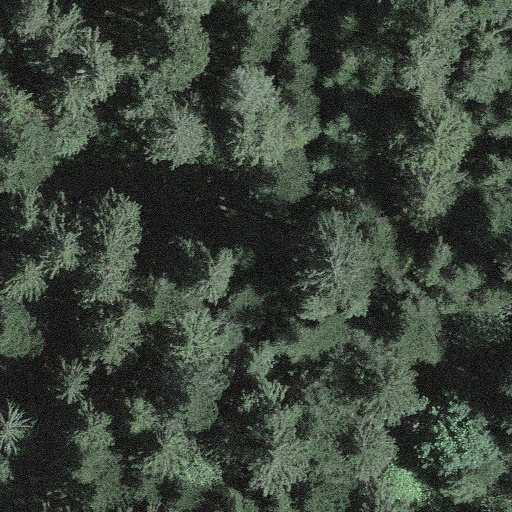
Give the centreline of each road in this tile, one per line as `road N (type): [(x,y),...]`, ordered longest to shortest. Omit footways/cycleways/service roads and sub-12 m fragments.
road 1 (track): [(0,188),(108,204),(511,143)]
road 2 (track): [(334,511),(359,476),(511,323)]
